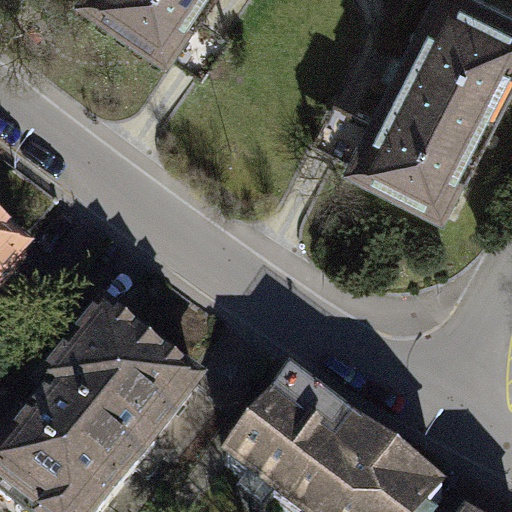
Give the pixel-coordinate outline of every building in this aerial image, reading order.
[(96,0),(178,56),(205,17),(191,7),(195,0),(96,0)] [(448,207),(511,80),(511,15),(481,0),(433,0),(376,115),(358,106),(336,151),(448,207)] [(0,288),(26,259),(0,236),(0,288)] [(139,342),(99,311),(0,437),(0,498),(17,511),(100,511),(135,469),(155,443),(197,389),(160,359),(165,353),(144,336),(139,342)] [(430,511),(442,497),(288,383),(225,468),(285,511),(430,511)] [(168,453),(155,443),(135,469),(148,479),(168,453)]
